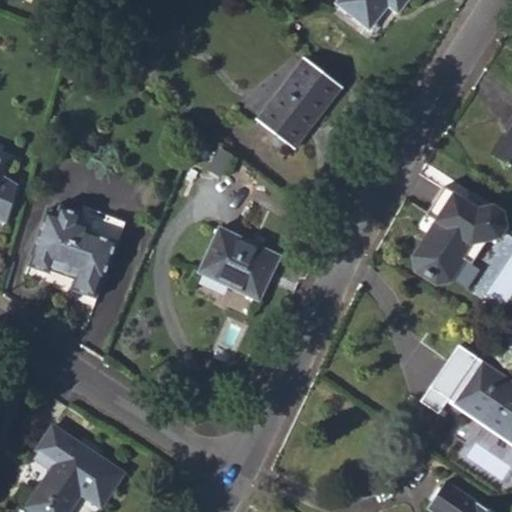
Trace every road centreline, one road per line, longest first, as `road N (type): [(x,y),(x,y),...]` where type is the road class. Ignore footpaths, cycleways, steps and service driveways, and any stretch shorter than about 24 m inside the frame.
road 1 (residential): [(497,0),(235,471)]
road 2 (residential): [(235,471),(0,317)]
